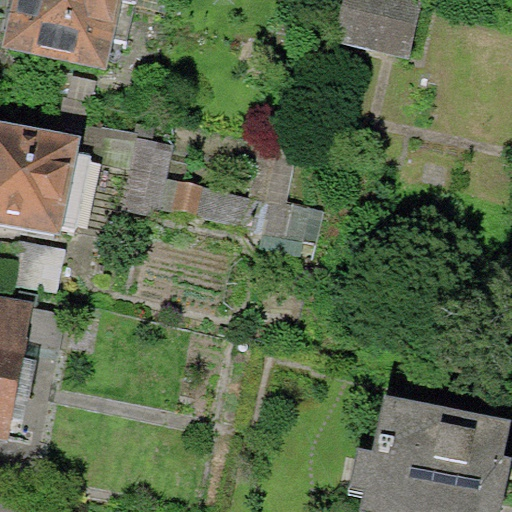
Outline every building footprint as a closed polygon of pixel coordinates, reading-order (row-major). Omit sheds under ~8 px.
[(120,0),(13,0),(3,45),(105,68),(120,0)] [(425,0),(343,0),(334,46),(412,62),(425,0)] [(80,136),(0,120),(0,222),(61,234),(80,136)] [(255,199),(168,176),(159,208),(246,232),(255,199)] [(33,303),(0,296),(0,443),(6,445),(33,303)] [(510,420),(383,394),(372,449),(357,445),(349,487),(364,490),(360,509),(373,511),(499,511),(511,457),(503,455),(510,420)]
